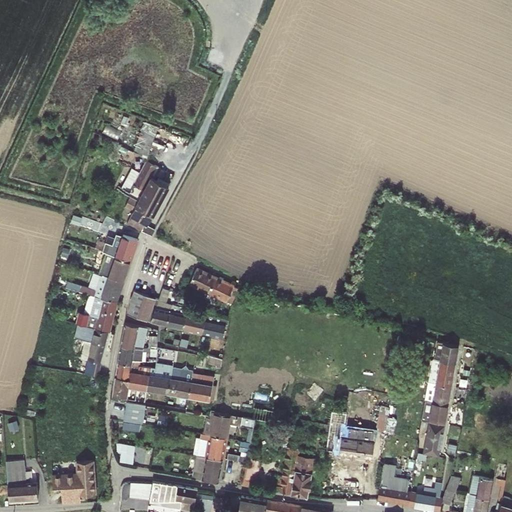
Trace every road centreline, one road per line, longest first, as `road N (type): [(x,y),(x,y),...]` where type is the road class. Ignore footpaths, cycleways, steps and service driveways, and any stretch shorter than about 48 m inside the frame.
road 1 (unclassified): [(112,467),(415,511)]
road 2 (unclassified): [(142,249),(107,391),(112,467)]
